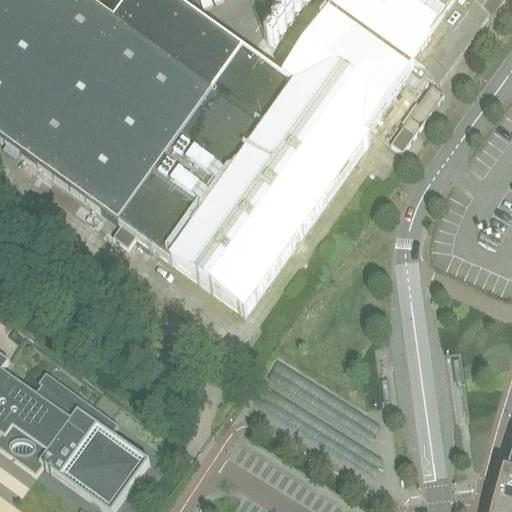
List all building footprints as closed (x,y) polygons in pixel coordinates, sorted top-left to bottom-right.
[(364,142),(413,74),(437,91),(488,22),(490,24),(506,1),(505,1),(505,0),(342,0),(331,15),(282,83),(165,0),(132,0),(113,27),(75,0),(8,0),(0,12),(0,145),(244,320),(369,145),(364,142)] [(443,100),(431,91),(390,149),(402,157),(443,100)] [(0,438),(5,442),(6,441),(13,447),(12,448),(11,449),(10,450),(10,452),(10,454),(11,456),(13,458),(15,460),(17,461),(19,462),(21,463),(24,463),(26,463),(29,462),(31,461),(32,461),(40,466),(39,467),(101,511),(116,511),(148,468),(149,469),(150,467),(112,439),(118,430),(86,407),(86,408),(46,379),(40,387),(39,387),(39,388),(41,390),(35,398),(2,374),(7,366),(8,366),(9,365),(0,358),(0,438)] [(511,511),(511,458),(506,477),(503,477),(494,508),(493,511),(511,511)] [(82,511),(101,511),(89,503),(82,511)]
